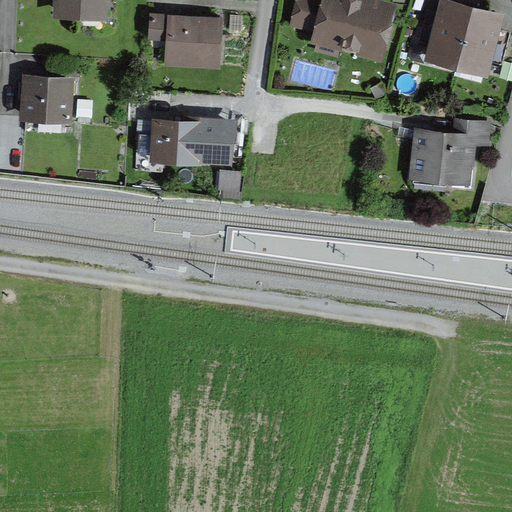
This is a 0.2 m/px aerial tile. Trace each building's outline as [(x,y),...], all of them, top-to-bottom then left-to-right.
[(58,0),(58,17),(107,20),(108,0),(58,0)] [(295,0),(290,23),(315,30),(313,37),(379,54),(391,7),(363,0),(295,0)] [(438,0),(423,62),(456,71),(472,7),(442,0),(438,0)] [(472,7),(456,71),(488,79),(504,15),(472,7)] [(224,22),(151,17),(149,51),(169,52),(168,67),(221,71),(224,22)] [(75,81),(24,77),(21,116),(72,120),(75,81)] [(14,84),(0,82),(0,113),(12,114),(14,84)] [(219,124),(156,122),(155,158),(218,160),(219,124)] [(344,178),(348,136),(297,132),(293,174),(344,178)] [(479,137),(414,132),(411,174),(476,179),(479,137)]
